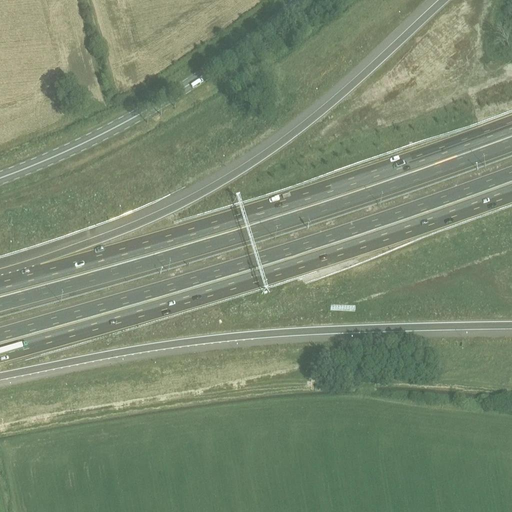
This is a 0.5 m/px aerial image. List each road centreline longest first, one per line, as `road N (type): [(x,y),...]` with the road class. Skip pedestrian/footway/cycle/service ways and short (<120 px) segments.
road 1 (motorway): [(0,342),(511,180)]
road 2 (motorway): [(511,135),(234,230),(0,296)]
road 3 (motorway): [(440,0),(297,129),(204,192),(104,237),(0,269)]
road 4 (motorway): [(0,377),(213,338),(511,325)]
road 5 (secondary): [(0,177),(179,90),(299,0)]
